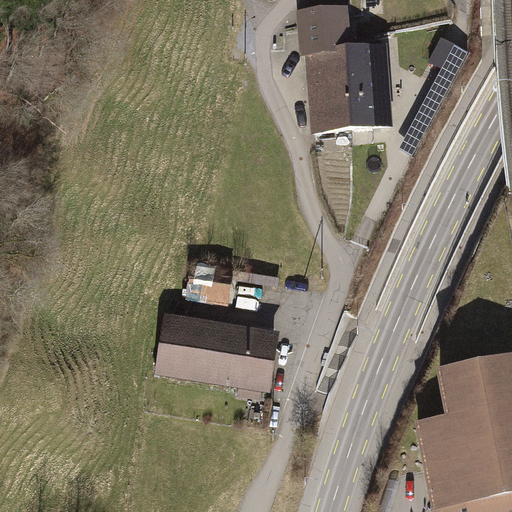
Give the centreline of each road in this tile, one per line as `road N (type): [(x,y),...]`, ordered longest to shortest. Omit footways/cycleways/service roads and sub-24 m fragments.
road 1 (residential): [(254,511),(338,280),(331,246),(306,200),(297,144),(264,69),(266,31),(290,0)]
road 2 (primary): [(330,511),(413,286),(511,88)]
